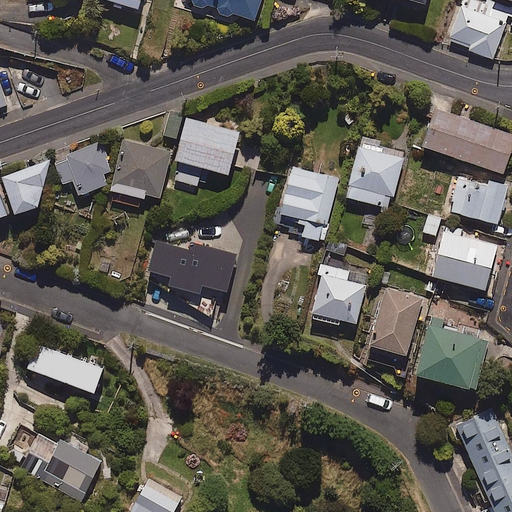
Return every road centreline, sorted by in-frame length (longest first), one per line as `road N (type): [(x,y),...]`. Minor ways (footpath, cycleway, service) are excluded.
road 1 (residential): [(0,142),(335,32),(511,86)]
road 2 (residential): [(447,511),(426,465),(385,418),(0,277)]
